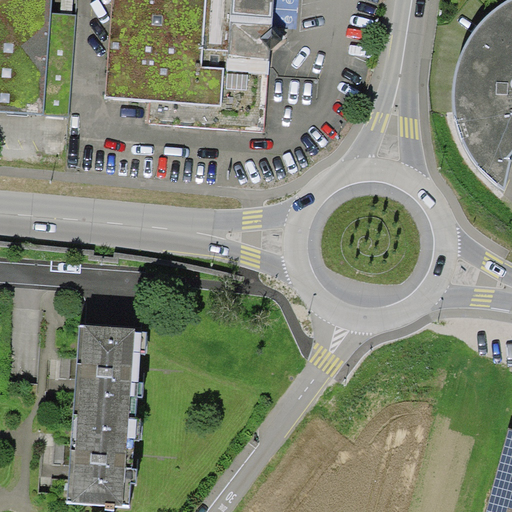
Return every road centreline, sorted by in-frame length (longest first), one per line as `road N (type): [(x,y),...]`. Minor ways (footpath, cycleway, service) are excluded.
road 1 (primary): [(312,242),(0,210)]
road 2 (residential): [(212,511),(359,304)]
road 3 (residential): [(385,181),(410,0)]
